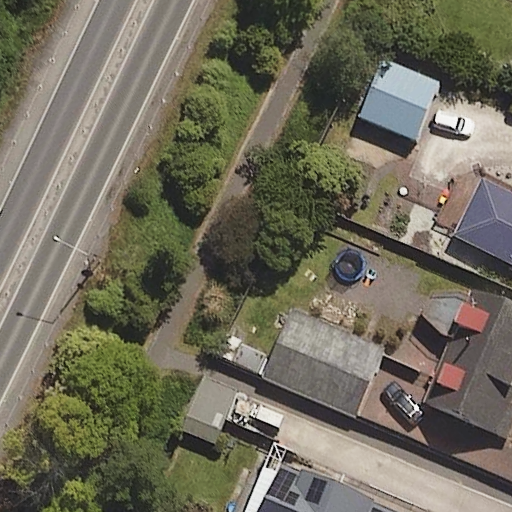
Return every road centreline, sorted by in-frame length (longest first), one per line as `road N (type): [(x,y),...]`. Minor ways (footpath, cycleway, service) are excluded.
road 1 (motorway): [(173,0),(0,367)]
road 2 (motorway): [(0,266),(126,0)]
